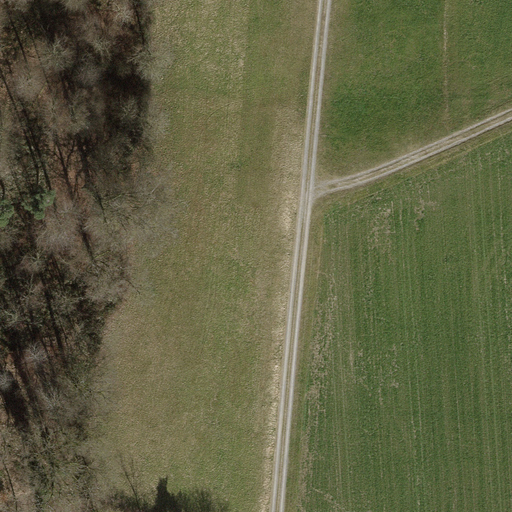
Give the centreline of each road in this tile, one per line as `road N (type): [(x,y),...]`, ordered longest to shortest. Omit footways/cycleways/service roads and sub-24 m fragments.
road 1 (track): [(327,0),(274,511)]
road 2 (track): [(307,196),(511,105)]
